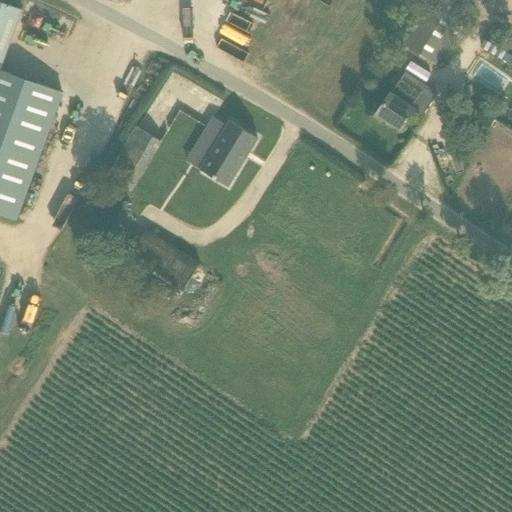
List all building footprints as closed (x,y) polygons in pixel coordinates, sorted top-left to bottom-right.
[(411,11),(394,40),(435,64),(472,0),(432,0),(422,18),(411,11)] [(1,70),(22,10),(0,1),(0,214),(17,220),(63,92),(1,70)] [(391,93),(377,114),(401,130),(414,110),(419,114),(428,101),(399,81),(391,94),(391,93)] [(259,138),(229,121),(200,169),(230,187),(259,138)] [(124,203),(159,144),(135,129),(106,176),(111,179),(104,191),(124,203)] [(150,229),(132,258),(183,290),(201,261),(150,229)] [(107,283),(131,251),(116,238),(91,270),(107,283)]
